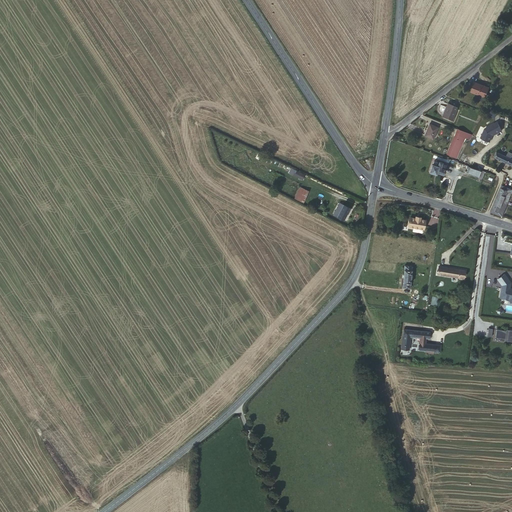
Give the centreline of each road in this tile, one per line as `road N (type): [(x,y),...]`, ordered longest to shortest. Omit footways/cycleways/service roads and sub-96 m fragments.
road 1 (tertiary): [(374,184),(347,286),(234,408),(102,511)]
road 2 (secondary): [(374,184),(245,0)]
road 3 (unclassified): [(383,133),(511,36)]
road 4 (secondary): [(511,226),(374,184)]
road 5 (tertiary): [(400,0),(383,133)]
